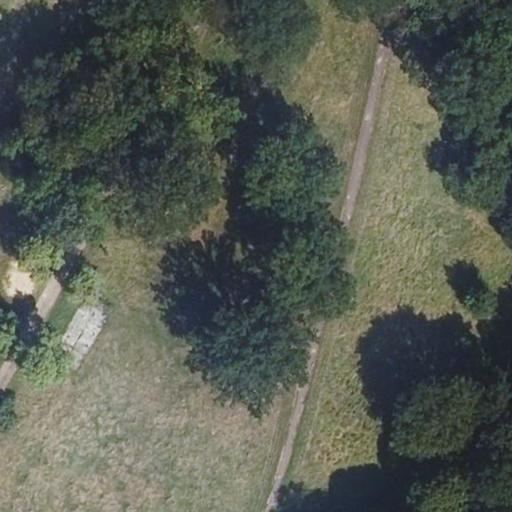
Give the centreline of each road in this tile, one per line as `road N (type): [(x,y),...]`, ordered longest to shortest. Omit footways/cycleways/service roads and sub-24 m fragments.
road 1 (track): [(260,511),(330,266),(391,0)]
road 2 (track): [(0,387),(202,0)]
